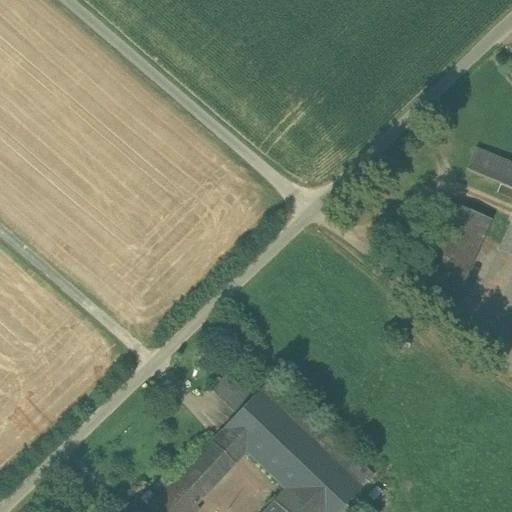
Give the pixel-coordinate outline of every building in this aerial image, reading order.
[(511,164),(475,149),(466,170),(511,189),(511,164)] [(453,203),(420,278),(458,294),(490,220),(453,203)] [(511,211),(508,221),(511,222),(499,248),(511,253),(511,211)] [(238,365),(218,386),(243,411),(264,390),(238,365)] [(327,427),(277,377),(264,390),(243,411),(227,427),(250,450),(289,489),(312,511),(340,511),(376,477),(327,427)] [(216,439),(238,461),(250,450),(227,427),(216,439)] [(238,461),(216,439),(143,511),(190,511),(199,503),(198,502),(238,461)] [(312,511),(289,489),(266,511),(312,511)]
